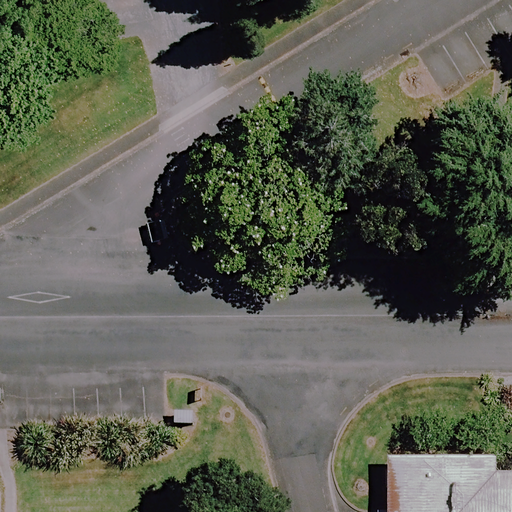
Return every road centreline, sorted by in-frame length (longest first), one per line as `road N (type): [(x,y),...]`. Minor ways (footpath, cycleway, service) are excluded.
road 1 (unclassified): [(0,263),(446,0)]
road 2 (unclassified): [(0,311),(511,314)]
